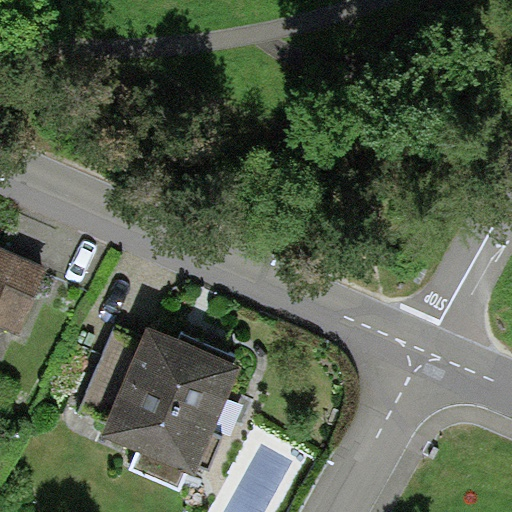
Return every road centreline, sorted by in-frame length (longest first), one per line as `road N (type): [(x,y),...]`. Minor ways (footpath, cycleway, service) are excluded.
road 1 (residential): [(0,171),(420,358)]
road 2 (residential): [(420,358),(333,511)]
